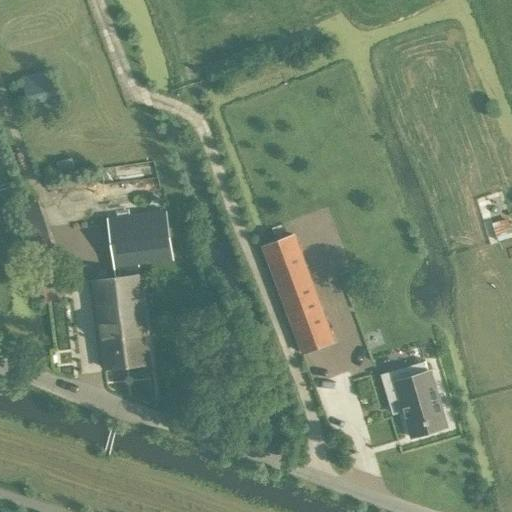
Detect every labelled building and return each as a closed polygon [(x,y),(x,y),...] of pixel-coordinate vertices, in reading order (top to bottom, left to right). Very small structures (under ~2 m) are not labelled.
[(49,72),(23,79),(33,116),(59,109),(49,72)] [(72,158),(57,162),(59,174),(75,170),(72,158)] [(122,179),(123,190),(132,190),(132,182),(157,181),(157,163),(110,164),(110,179),(122,179)] [(78,177),(49,183),(50,190),(103,179),(101,170),(77,175),(78,177)] [(32,254),(38,252),(54,247),(38,200),(17,207),(32,254)] [(108,219),(117,277),(93,280),(104,368),(150,362),(137,263),(172,259),(166,211),(108,219)] [(511,228),(509,219),(494,223),(499,240),(511,236),(511,228)] [(280,293),(312,281),(294,235),(262,247),(280,293)] [(60,263),(45,265),(47,286),(63,285),(60,263)] [(302,353),(334,341),(322,310),(290,322),(302,353)] [(411,437),(447,426),(431,371),(394,382),(411,437)]
